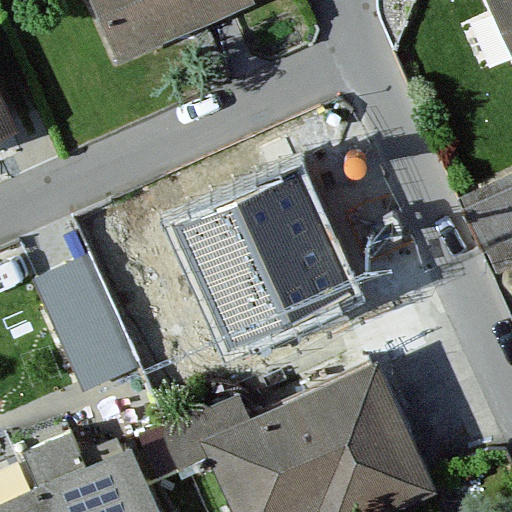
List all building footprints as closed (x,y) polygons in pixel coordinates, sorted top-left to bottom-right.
[(94,0),(120,59),(251,3),(250,0),(94,0)] [(511,0),(488,0),(511,52),(511,0)] [(0,102),(0,139),(13,134),(0,102)] [(295,157),(166,215),(229,356),(359,298),(295,157)] [(511,174),(460,199),(494,272),(511,264),(511,174)] [(84,227),(127,216),(120,190),(77,201),(84,227)] [(87,258),(37,278),(85,388),(136,365),(87,258)] [(239,397),(167,429),(185,470),(211,459),(233,511),(382,511),(431,491),(375,365),(249,421),(239,397)] [(155,511),(130,452),(87,470),(71,432),(25,451),(41,488),(0,505),(0,511),(155,511)]
